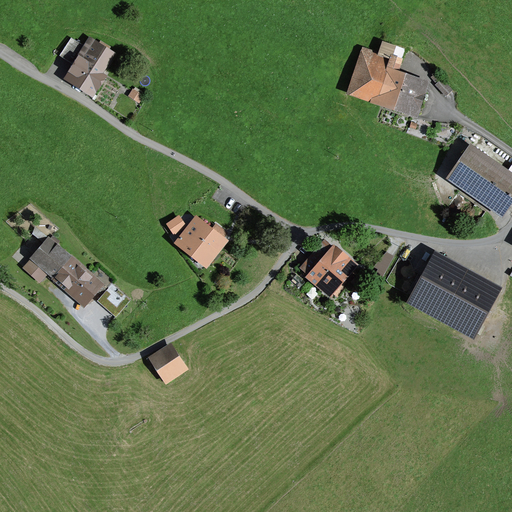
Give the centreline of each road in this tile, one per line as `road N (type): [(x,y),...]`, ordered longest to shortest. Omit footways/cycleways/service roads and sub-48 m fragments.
road 1 (residential): [(0,50),(136,136),(309,229),(346,224),(470,245),(511,231)]
road 2 (track): [(0,283),(80,350),(120,362),(250,296),(309,229)]
